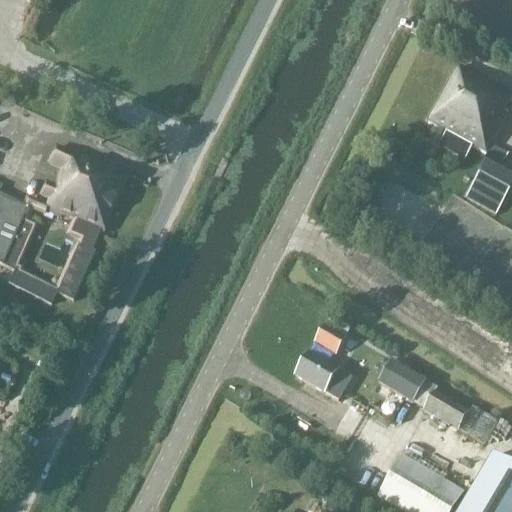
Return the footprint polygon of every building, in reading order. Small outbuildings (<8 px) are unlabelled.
[(426,124),(485,156),(488,157),(465,200),(495,216),(511,184),(511,168),(503,164),(507,156),(490,147),(507,116),(504,114),(511,98),(456,68),(426,124)] [(95,256),(90,253),(101,231),(102,231),(125,179),(54,148),(47,165),(60,172),(53,187),(45,183),(39,198),(47,202),(45,206),(26,197),(22,203),(1,193),(3,188),(0,186),(0,267),(14,273),(20,276),(21,271),(17,270),(37,228),(29,224),(33,214),(52,223),(54,219),(59,220),(61,218),(71,222),(66,236),(77,243),(76,247),(74,246),(53,292),(52,293),(56,295),(72,303),(95,256)] [(52,293),(53,292),(20,276),(14,273),(8,287),(50,308),(56,295),(52,293)] [(335,358),(346,341),(345,340),(351,330),(330,318),(324,328),(324,327),(313,346),(314,346),(308,356),(294,379),(338,404),(351,381),(327,367),(333,357),(335,358)] [(437,391),(426,384),(389,363),(376,386),(412,407),(422,413),(458,433),(469,415),(434,395),(437,391)] [(401,458),(388,479),(376,501),(395,511),(452,511),(463,494),(401,458)] [(458,511),(511,511),(511,469),(491,458),(458,511)]
